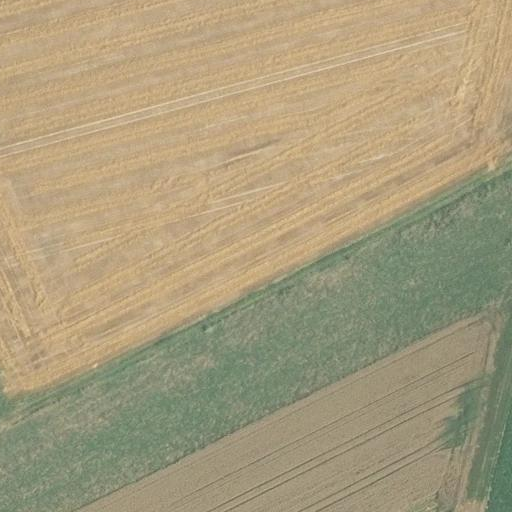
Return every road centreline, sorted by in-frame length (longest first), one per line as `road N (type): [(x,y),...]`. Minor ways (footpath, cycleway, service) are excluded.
road 1 (track): [(0,430),(511,165)]
road 2 (track): [(472,511),(511,359)]
